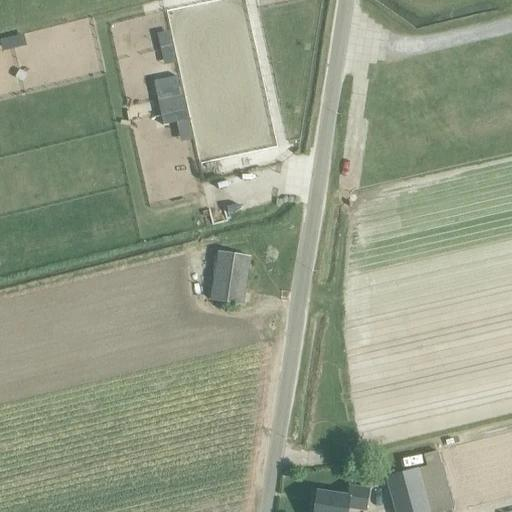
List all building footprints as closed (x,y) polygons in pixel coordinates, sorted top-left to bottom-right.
[(178,75),(154,80),(164,125),(188,119),(178,75)] [(250,258),(218,253),(210,300),(242,305),(250,258)] [(428,511),(443,511),(452,510),(437,452),(425,455),(428,466),(416,470),(428,511)] [(394,511),(428,511),(416,470),(386,478),(394,511)] [(311,506),(310,511),(346,511),(347,509),(364,511),(368,489),(350,487),(348,496),(317,492),(315,506),(311,506)]
